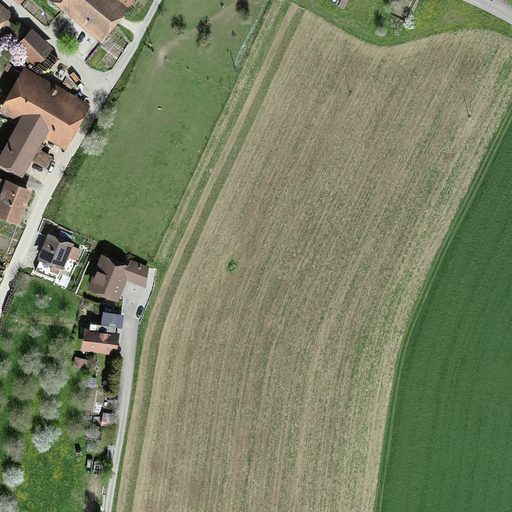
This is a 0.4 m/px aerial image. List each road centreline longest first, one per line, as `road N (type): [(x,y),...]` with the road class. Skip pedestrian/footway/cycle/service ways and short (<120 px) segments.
road 1 (residential): [(5,0),(96,84),(97,97),(0,297)]
road 2 (residential): [(134,317),(108,511)]
